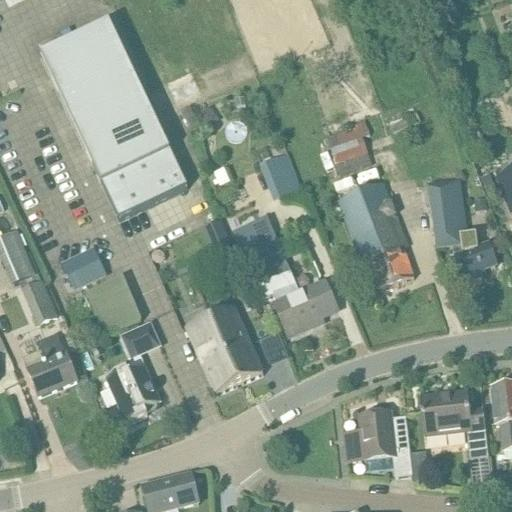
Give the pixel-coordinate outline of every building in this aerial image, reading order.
[(41,59),(111,205),(119,224),(189,195),(181,176),(110,26),(41,59)] [(190,73),(167,84),(178,107),(201,96),(190,73)] [(190,110),(182,113),(192,135),(199,131),(190,110)] [(210,110),(196,120),(206,133),(219,123),(210,110)] [(390,125),(395,136),(421,125),(417,117),(404,122),(403,120),(390,125)] [(327,141),(340,177),(351,173),(353,177),(373,169),(362,140),(369,138),(365,124),(355,128),(356,131),(327,141)] [(250,158),(269,207),(297,196),(288,171),(285,172),(275,148),(250,158)] [(214,176),(206,180),(210,190),(219,186),(220,189),(234,183),(229,170),(224,172),(224,171),(214,175),(214,176)] [(511,178),(498,183),(511,217),(511,178)] [(247,185),(238,189),(242,199),(252,195),(247,185)] [(429,189),(435,233),(437,253),(456,250),(460,260),(456,261),(465,285),(484,278),(483,274),(496,269),(489,249),(481,252),(478,245),(468,246),(468,239),(461,185),(429,189)] [(386,189),(341,204),(357,248),(363,267),(370,264),(381,294),(414,282),(403,252),(407,251),(401,232),(386,189)] [(486,202),(475,203),(476,214),(487,213),(486,202)] [(268,220),(232,235),(256,291),(259,290),(263,302),(266,300),(271,298),(274,297),(277,304),(274,305),(281,322),(289,340),(303,335),(300,330),(337,314),(329,296),(325,287),(302,296),(301,294),(299,295),(268,220)] [(221,225),(203,233),(216,264),(234,256),(221,225)] [(0,243),(0,260),(12,289),(19,286),(23,294),(37,329),(57,320),(43,286),(41,286),(38,278),(36,279),(35,278),(27,260),(23,251),(18,239),(17,237),(0,243)] [(476,238),(468,239),(468,246),(478,245),(476,238)] [(78,259),(62,267),(75,295),(107,279),(93,251),(78,259)] [(236,259),(214,269),(221,286),(244,276),(236,259)] [(108,338),(143,323),(124,279),(89,294),(108,338)] [(234,311),(213,320),(242,387),(263,378),(234,311)] [(213,320),(187,332),(216,399),(242,387),(213,320)] [(127,428),(148,419),(145,413),(160,406),(152,388),(140,359),(160,351),(150,329),(122,341),(134,368),(106,380),(119,410),(127,428)] [(20,344),(20,350),(25,363),(24,364),(29,374),(28,374),(39,401),(77,385),(66,358),(65,359),(57,339),(37,347),(33,339),(20,344)] [(496,429),(501,429),(503,454),(511,452),(511,390),(492,392),(496,429)] [(420,401),(424,441),(466,436),(470,464),(489,462),(483,413),(470,414),(468,395),(420,401)] [(343,436),(346,468),(347,468),(365,466),(365,465),(393,462),(394,474),(395,482),(411,480),(413,480),(406,421),(392,422),(391,416),(375,418),(359,420),(361,434),(343,436)] [(192,477),(143,490),(148,511),(179,511),(199,507),(192,477)]
